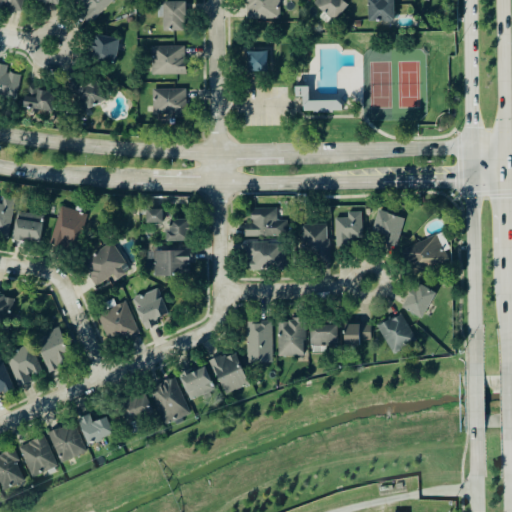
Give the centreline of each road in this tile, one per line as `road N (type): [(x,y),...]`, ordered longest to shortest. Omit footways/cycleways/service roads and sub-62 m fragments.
road 1 (residential): [(215,0),(219,294)]
road 2 (residential): [(219,294),(216,330),(0,429)]
road 3 (secondary): [(469,144),(475,375)]
road 4 (secondary): [(217,153),(128,151),(0,132)]
road 5 (secondary): [(469,144),(281,154)]
road 6 (residential): [(0,264),(72,288),(109,380)]
road 7 (secondary): [(215,184),(388,179)]
road 8 (secondary): [(0,166),(151,183)]
road 9 (residential): [(219,294),(366,284)]
road 10 (secondary): [(466,0),(469,144)]
road 11 (secondary): [(503,143),(500,0)]
